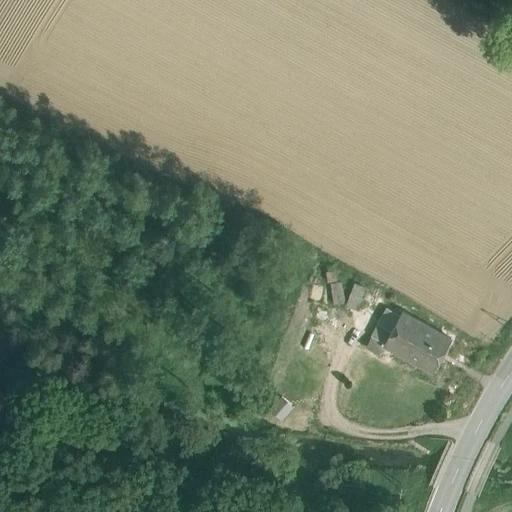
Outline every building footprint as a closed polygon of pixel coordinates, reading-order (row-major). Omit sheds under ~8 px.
[(305,299),(319,301),(321,284),(307,282),(305,299)] [(341,283),(330,285),(334,304),(345,302),(341,283)] [(367,289),(354,284),(346,305),(359,310),(367,289)] [(387,307),(378,324),(391,331),(400,315),(387,307)] [(451,339),(402,311),(400,315),(391,331),(384,344),(383,345),(384,346),(432,373),(451,339)] [(384,344),(371,337),(366,346),(380,354),(384,346),(383,345),(384,344)] [(298,354),(319,364),(325,351),(304,342),(298,354)]
